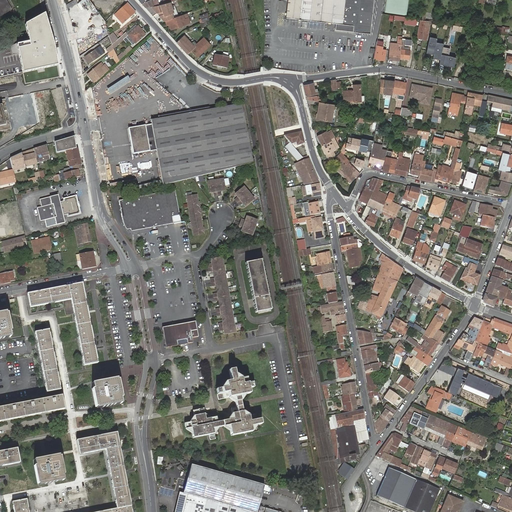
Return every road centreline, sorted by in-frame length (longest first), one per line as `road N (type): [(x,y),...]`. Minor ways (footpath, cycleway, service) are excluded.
road 1 (residential): [(374,448),(330,219),(336,194)]
road 2 (residential): [(290,84),(384,69),(511,94)]
road 3 (residential): [(138,266),(193,256),(212,349),(156,360)]
road 4 (residential): [(131,0),(204,74),(290,84)]
road 5 (residential): [(346,207),(370,174),(509,206)]
road 6 (residential): [(374,448),(474,305)]
road 7 (residential): [(346,207),(381,246),(474,305)]
road 8 (tertiary): [(52,0),(85,128)]
road 9 (residential): [(127,268),(0,292)]
road 10 (residential): [(290,84),(318,167),(336,194)]
